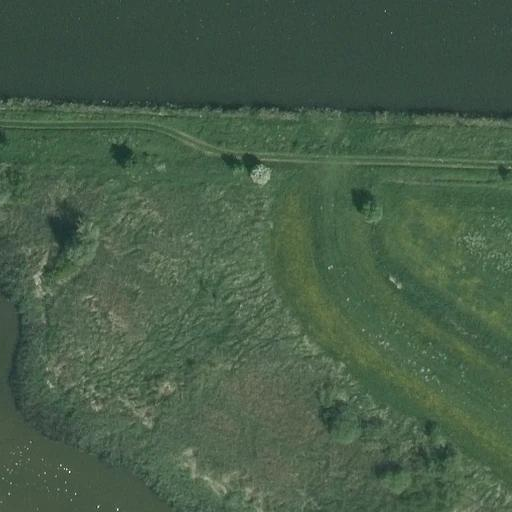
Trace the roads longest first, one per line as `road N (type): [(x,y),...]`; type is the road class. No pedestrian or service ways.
road 1 (track): [(0,128),(171,136),(187,153),(511,167)]
road 2 (track): [(511,420),(370,311),(332,260),(340,172)]
